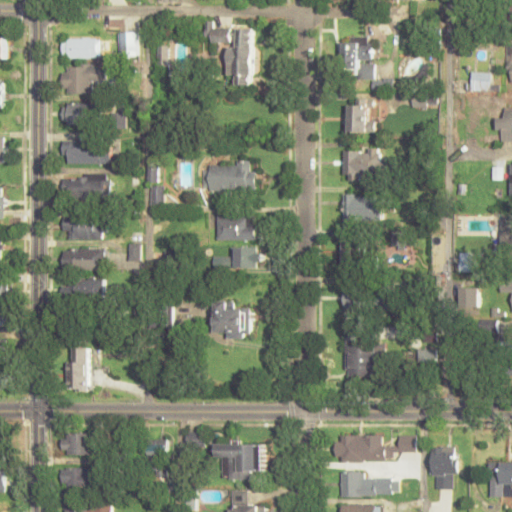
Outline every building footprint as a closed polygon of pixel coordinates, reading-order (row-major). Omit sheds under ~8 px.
[(213,42),(231,42),(231,27),(213,27),(213,42)] [(255,27),(236,27),(236,46),(230,46),(230,73),(255,73),(255,27)] [(122,54),(140,54),(140,31),(122,31),(122,54)] [(0,59),(9,60),(9,36),(0,35),(0,59)] [(65,57),(105,57),(105,38),(65,38),(65,57)] [(376,79),(376,38),(347,38),(347,79),(375,79),(375,90),(395,90),(395,79),(376,79)] [(110,64),(65,64),(65,93),(98,93),(98,82),(110,82),(110,64)] [(350,132),(374,132),(374,98),(360,98),(360,103),(350,103),(350,132)] [(101,103),(66,103),(66,124),(101,124),(101,103)] [(129,111),(111,110),(111,127),(128,127),(129,111)] [(511,139),(511,115),(499,115),(499,139),(511,139)] [(113,141),(65,141),(65,162),(113,162),(113,141)] [(345,149),(345,178),(384,178),(384,149),(345,149)] [(212,160),(212,192),(221,192),(221,196),(258,196),(259,161),(212,160)] [(64,177),(64,197),(111,197),(111,177),(64,177)] [(166,205),(166,185),(152,185),(152,205),(166,205)] [(383,221),(383,194),(346,194),(346,221),(383,221)] [(220,238),(259,238),(259,216),(220,216),(220,238)] [(105,238),(105,217),(64,217),(64,238),(105,238)] [(511,218),(500,219),(500,249),(511,249),(511,254),(511,253),(511,218)] [(344,270),(368,270),(368,237),(344,237),(344,270)] [(142,258),(141,243),(131,244),(132,259),(142,258)] [(258,246),(234,246),(234,257),(223,257),(224,267),(258,267),(258,246)] [(107,268),(107,249),(64,249),(64,268),(107,268)] [(459,271),(481,271),(481,252),(459,252),(459,271)] [(106,298),(106,279),(64,279),(64,298),(106,298)] [(8,281),(0,280),(0,299),(8,300),(8,281)] [(346,309),(397,309),(397,288),(346,288),(346,309)] [(481,307),(481,288),(462,288),(462,307),(481,307)] [(228,338),(253,338),(253,307),(236,307),(236,299),(217,299),(217,333),(228,333),(228,338)] [(511,343),(511,320),(483,320),(483,343),(511,343)] [(0,353),(8,353),(8,338),(0,337),(0,353)] [(347,376),(384,376),(384,343),(347,343),(347,376)] [(71,390),(91,390),(91,348),(71,348),(71,390)] [(208,431),(187,432),(188,448),(208,447),(208,431)] [(94,433),(64,433),(64,454),(94,454),(94,433)] [(384,436),(337,435),(337,460),(395,461),(395,451),(418,451),(418,434),(400,434),(400,445),(384,445),(384,436)] [(151,439),(151,471),(170,471),(170,438),(151,439)] [(267,442),(218,442),(218,458),(226,458),(226,479),(255,479),(255,470),(267,470),(267,442)] [(435,473),(458,473),(458,446),(435,446),(435,473)] [(494,497),(511,496),(511,461),(493,462),(494,497)] [(64,467),(64,491),(90,491),(90,467),(64,467)] [(343,497),(369,497),(369,470),(343,470),(343,497)]
